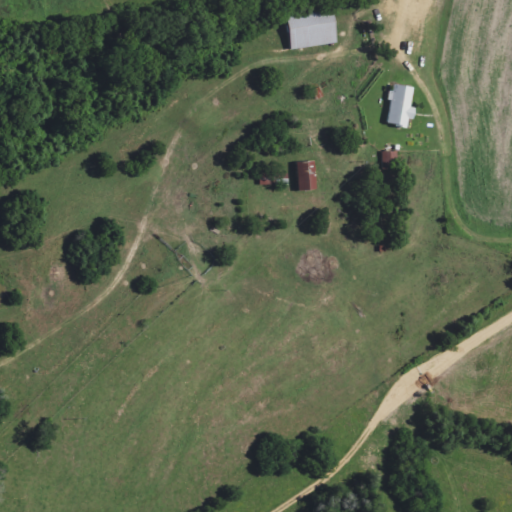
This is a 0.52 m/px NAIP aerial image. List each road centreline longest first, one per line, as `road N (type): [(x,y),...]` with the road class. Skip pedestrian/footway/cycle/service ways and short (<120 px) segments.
road 1 (residential): [(134,511),(197,424),(424,222),(401,74),(402,0)]
road 2 (residential): [(283,0),(210,26),(115,34)]
